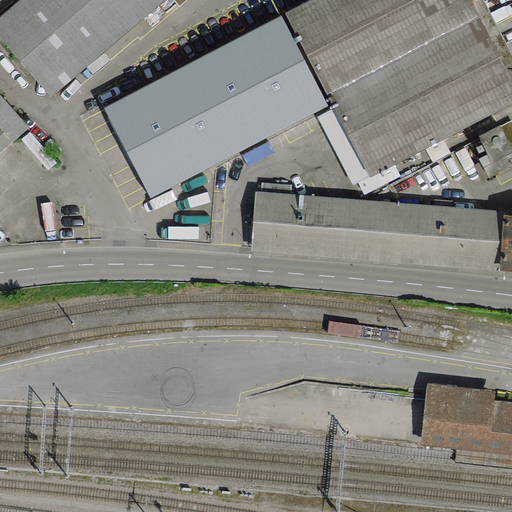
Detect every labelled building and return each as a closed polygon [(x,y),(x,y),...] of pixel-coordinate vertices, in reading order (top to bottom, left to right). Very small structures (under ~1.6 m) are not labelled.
[(169,0),(23,0),(0,20),(0,34),(56,98),(169,0)] [(511,109),(511,62),(478,0),(316,0),(109,112),(155,198),(330,104),(373,184),(511,109)] [(0,161),(34,131),(0,92),(0,161)] [(511,120),(485,133),(503,173),(511,169),(511,120)] [(511,271),(511,214),(259,191),(254,248),(511,271)] [(489,395),(427,388),(426,395),(421,438),(511,448),(511,406),(488,404),(489,395)]
